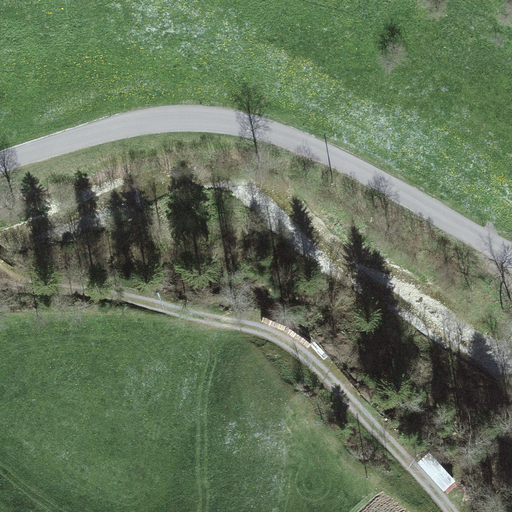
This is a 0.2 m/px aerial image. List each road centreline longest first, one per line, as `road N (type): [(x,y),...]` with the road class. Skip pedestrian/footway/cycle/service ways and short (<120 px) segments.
road 1 (unclassified): [(0,162),(111,127),(199,114),(313,146),(511,255)]
road 2 (track): [(448,511),(295,349),(218,321),(136,302),(42,296),(0,277)]
